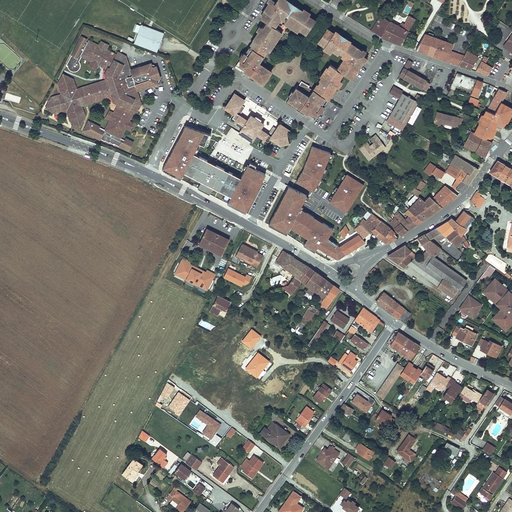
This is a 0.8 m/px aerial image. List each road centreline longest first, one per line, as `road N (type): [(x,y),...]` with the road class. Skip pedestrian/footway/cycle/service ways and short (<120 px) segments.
road 1 (unclassified): [(393,322),(256,511)]
road 2 (tertiary): [(497,153),(461,200),(368,257)]
road 3 (secondary): [(0,117),(148,172)]
road 4 (residential): [(236,76),(213,111),(185,106),(148,172)]
road 5 (unclassified): [(511,89),(387,44)]
road 6 (residential): [(327,134),(340,143),(351,139),(395,68),(381,56)]
road 7 (secondary): [(393,322),(505,383)]
